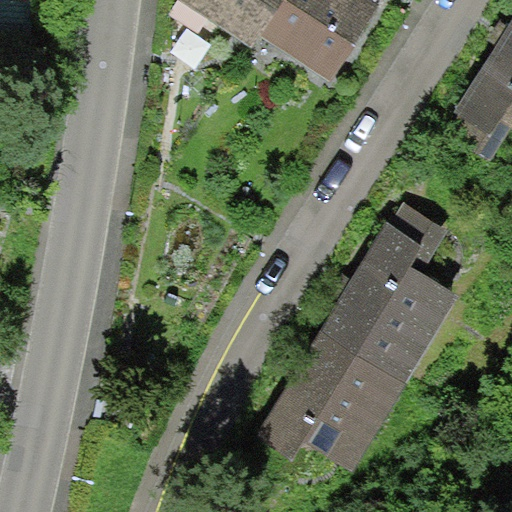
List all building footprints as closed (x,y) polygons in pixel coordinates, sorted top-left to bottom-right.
[(0,0),(0,64),(22,66),(29,0),(0,0)] [(214,6),(253,30),(262,17),(272,0),(210,0),(216,4),(214,6)] [(292,36),(291,38),(332,64),(373,0),(372,0),(272,0),(262,17),(292,36)] [(511,22),(503,38),(460,106),(462,108),(449,129),(460,136),(474,115),(491,126),(501,110),(511,116),(511,22)] [(391,223),(388,221),(346,291),(324,326),(400,371),(451,287),(408,261),(420,240),(403,230),(416,209),(404,202),(391,223)] [(262,461),(275,440),(293,450),(305,430),(348,456),(400,371),(324,326),(298,369),(261,431),(264,433),(250,454),(262,461)]
